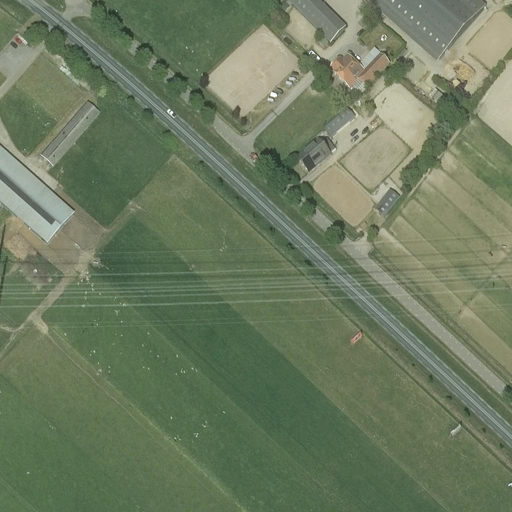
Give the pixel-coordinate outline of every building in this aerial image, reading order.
[(346,30),(316,0),(290,0),(288,3),(331,45),(346,30)] [(486,8),(476,0),(364,0),(436,64),(486,8)] [(386,45),(397,54),(404,46),(393,37),(386,45)] [(380,56),(364,73),(347,57),(342,61),(340,59),(330,71),(349,89),(352,86),(361,94),(366,89),(366,90),(390,65),(380,56)] [(484,80),(490,74),(471,57),(466,64),(484,80)] [(467,102),(483,84),(474,75),(457,94),(467,102)] [(464,116),(435,91),(429,98),(458,123),(464,116)] [(87,105),(41,158),(53,168),(99,115),(87,105)] [(342,117),(317,137),(321,141),(326,136),(329,140),(334,136),(332,135),(338,130),(341,133),(350,126),(351,127),(360,120),(351,110),(342,118),(342,117)] [(309,174),(330,156),(318,142),(297,160),(309,174)] [(0,204),(47,246),(73,216),(0,150),(0,204)] [(374,210),(384,218),(400,198),(390,190),(374,210)]
